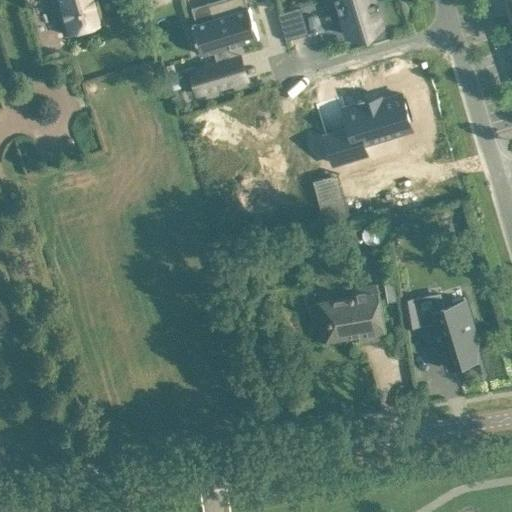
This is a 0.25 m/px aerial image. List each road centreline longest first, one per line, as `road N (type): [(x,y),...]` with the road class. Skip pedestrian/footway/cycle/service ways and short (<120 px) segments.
road 1 (residential): [(208,470),(511,419)]
road 2 (residential): [(0,504),(208,470)]
road 3 (residential): [(452,26),(284,77)]
road 4 (residential): [(452,26),(499,179)]
